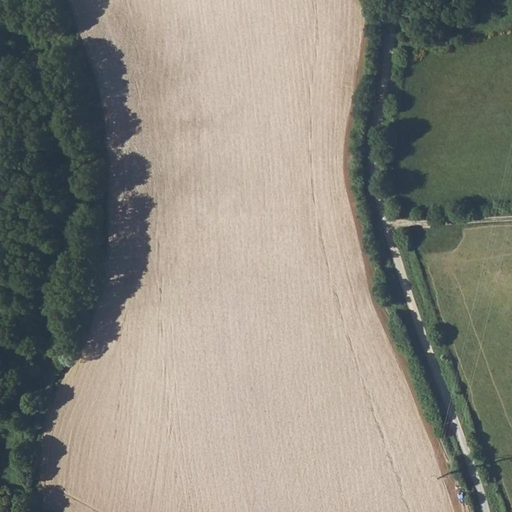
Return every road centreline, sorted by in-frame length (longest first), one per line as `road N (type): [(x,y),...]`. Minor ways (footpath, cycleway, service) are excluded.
road 1 (track): [(391,0),(374,177),(486,511)]
road 2 (track): [(385,224),(511,217)]
